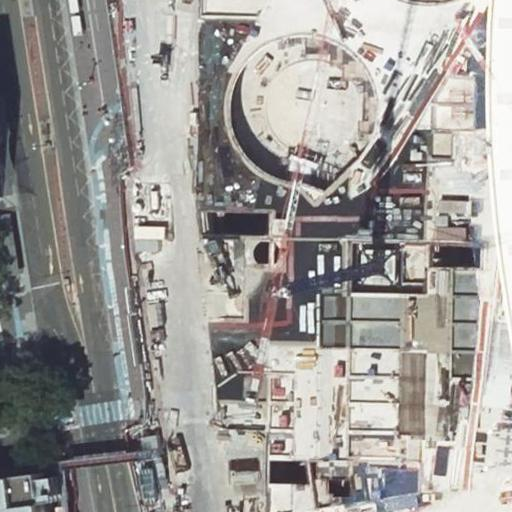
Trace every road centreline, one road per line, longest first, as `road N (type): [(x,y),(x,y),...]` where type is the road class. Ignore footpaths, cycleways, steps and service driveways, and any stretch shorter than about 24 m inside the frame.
road 1 (unclassified): [(226,511),(172,386),(112,0)]
road 2 (unclassified): [(76,0),(155,511)]
road 3 (primary): [(210,511),(185,350),(156,0)]
